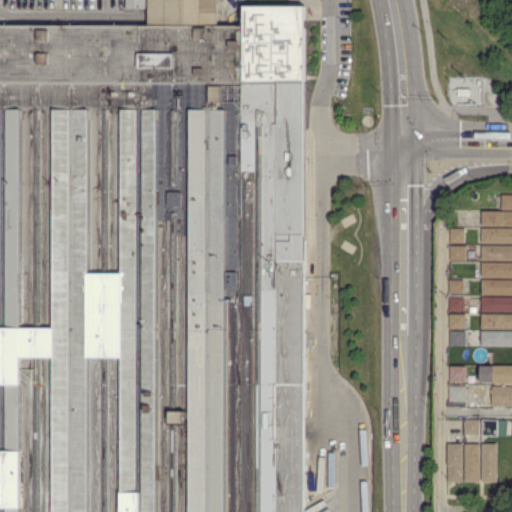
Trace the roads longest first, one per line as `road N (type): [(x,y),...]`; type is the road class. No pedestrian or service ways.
road 1 (primary): [(402,334),(402,511)]
road 2 (primary): [(402,273),(424,204),(449,180),(511,162)]
road 3 (primary): [(391,0),(402,142)]
road 4 (primary): [(402,142),(402,273)]
